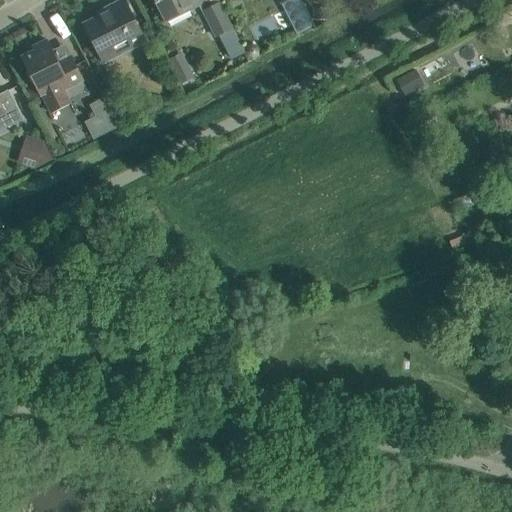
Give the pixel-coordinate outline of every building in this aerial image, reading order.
[(104,63),(145,42),(123,0),(122,0),(106,8),(108,12),(84,24),(104,63)] [(154,0),(166,22),(206,2),(205,0),(154,0)] [(279,0),(281,4),(282,3),(298,34),(313,27),(299,0),(279,0)] [(220,3),(203,11),(215,37),(219,35),(231,59),(245,52),(233,28),(220,3)] [(34,50),(21,57),(28,71),(25,72),(31,84),(34,83),(41,96),(42,96),(51,113),(70,103),(69,100),(87,90),(84,82),(75,65),(62,71),(58,63),(46,40),(33,47),(34,50)] [(180,85),(194,78),(182,53),(168,60),(180,85)] [(0,131),(23,120),(8,90),(0,94),(0,131)] [(107,105),(96,110),(108,133),(119,127),(107,105)] [(34,140),(26,165),(35,167),(51,159),(43,143),(34,140)]
